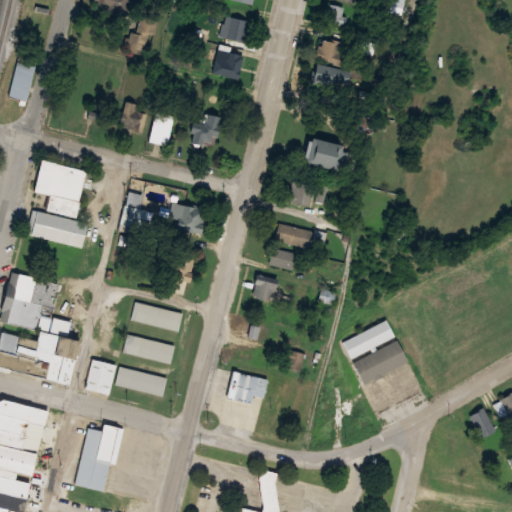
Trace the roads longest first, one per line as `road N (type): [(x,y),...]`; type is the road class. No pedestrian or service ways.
road 1 (residential): [(170,511),(183,427),(295,0)]
road 2 (residential): [(0,382),(306,457)]
road 3 (residential): [(0,253),(67,0)]
road 4 (residential): [(306,457),(337,457),(511,364)]
road 5 (residential): [(33,133),(246,186)]
